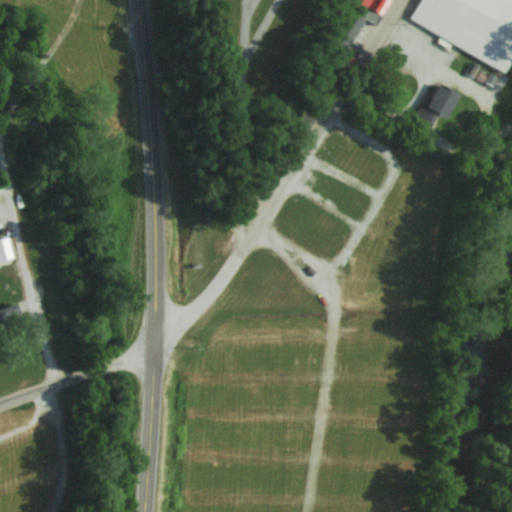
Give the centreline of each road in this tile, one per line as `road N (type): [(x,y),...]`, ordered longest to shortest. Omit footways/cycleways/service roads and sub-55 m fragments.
road 1 (residential): [(0,405),(154,347),(191,315),(273,212),(398,0)]
road 2 (primary): [(143,511),(155,305),(152,150),(137,0)]
